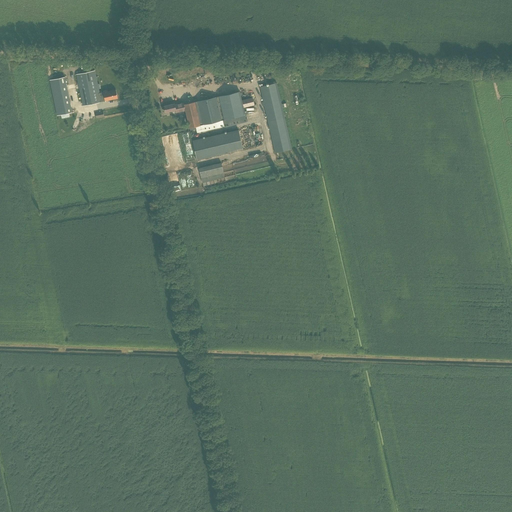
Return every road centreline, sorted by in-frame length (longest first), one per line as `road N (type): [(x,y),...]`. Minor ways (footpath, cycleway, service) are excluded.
road 1 (unclassified): [(230,511),(135,90),(140,0)]
road 2 (track): [(511,67),(132,55)]
road 3 (track): [(0,51),(132,55)]
